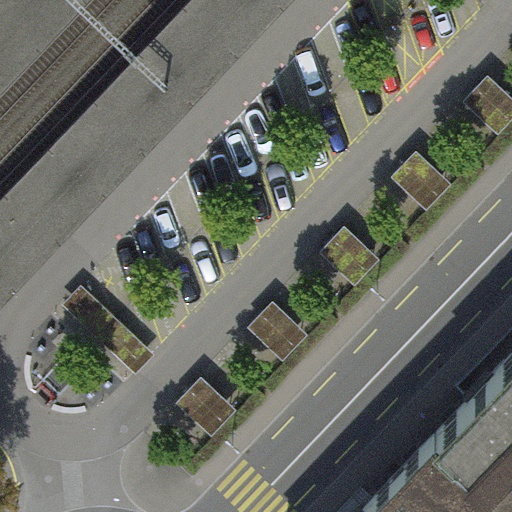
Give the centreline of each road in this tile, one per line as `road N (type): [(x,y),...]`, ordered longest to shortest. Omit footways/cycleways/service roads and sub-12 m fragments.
road 1 (primary): [(511,207),(211,511)]
road 2 (residential): [(511,212),(215,511)]
road 3 (residential): [(286,511),(511,265)]
